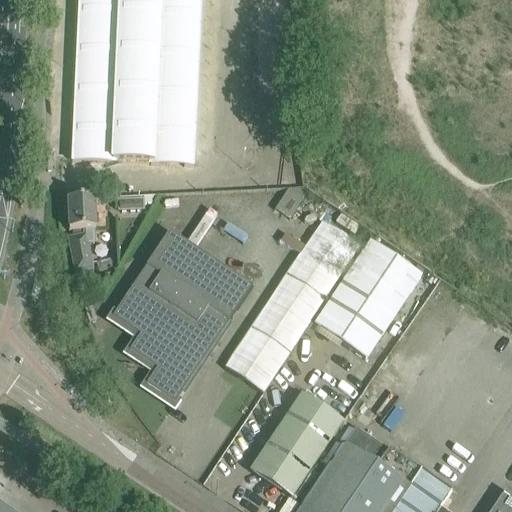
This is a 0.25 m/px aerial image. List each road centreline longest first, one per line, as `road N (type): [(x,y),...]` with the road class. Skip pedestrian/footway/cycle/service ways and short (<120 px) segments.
road 1 (unclassified): [(191,511),(0,377)]
road 2 (secondary): [(0,180),(8,0)]
